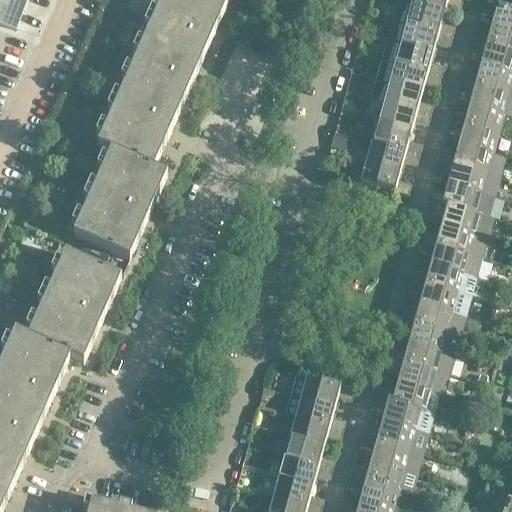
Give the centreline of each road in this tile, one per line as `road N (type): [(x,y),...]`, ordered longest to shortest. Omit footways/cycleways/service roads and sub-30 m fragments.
road 1 (residential): [(304,185),(208,505),(87,467)]
road 2 (residential): [(87,467),(218,162)]
road 3 (residential): [(304,185),(357,0)]
